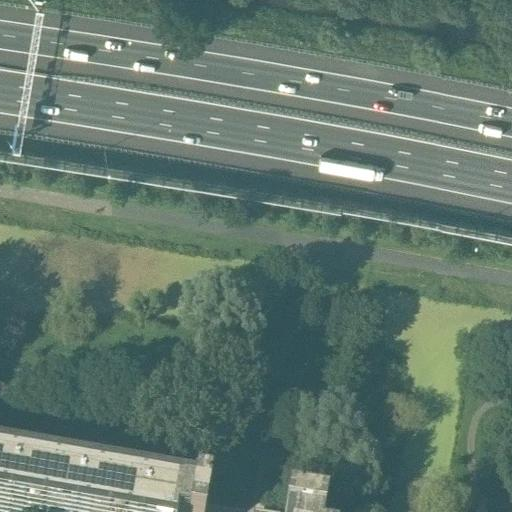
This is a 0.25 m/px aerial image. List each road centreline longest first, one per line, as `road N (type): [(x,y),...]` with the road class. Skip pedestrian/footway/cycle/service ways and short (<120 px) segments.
road 1 (motorway): [(0,93),(511,181)]
road 2 (motorway): [(511,122),(0,36)]
